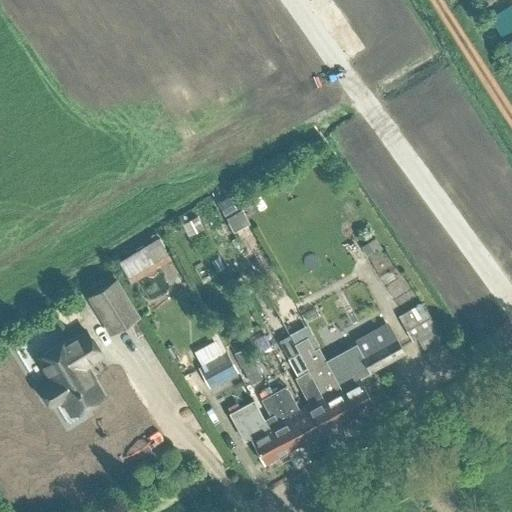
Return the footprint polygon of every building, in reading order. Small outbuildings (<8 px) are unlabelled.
[(79,0),(71,7),(97,37),(139,0),(79,0)] [(224,216),(236,209),(227,194),(216,201),(224,216)] [(197,210),(209,231),(226,222),(214,201),(197,210)] [(189,229),(199,222),(193,212),(183,219),(189,229)] [(384,224),(372,230),(380,244),(392,238),(384,224)] [(117,261),(130,282),(169,259),(156,237),(117,261)] [(84,296),(108,335),(140,316),(116,277),(84,296)] [(293,314),(305,309),(297,288),(285,292),(293,314)] [(435,326),(421,301),(396,314),(410,340),(435,326)] [(71,412),(100,394),(81,364),(99,353),(85,329),(67,340),(66,338),(37,356),(51,379),(42,384),(41,390),(47,400),(53,401),(61,396),(71,412)] [(338,385),(353,412),(371,402),(354,371),(365,366),(368,372),(403,353),(393,336),(358,354),(359,355),(351,360),(346,349),(330,358),(343,382),(338,385)] [(262,377),(245,345),(233,352),(250,384),(262,377)] [(237,371),(226,350),(196,366),(207,387),(237,371)] [(335,422),(302,362),(297,353),(291,356),(290,354),(286,356),(296,375),(294,377),(307,402),(302,405),(317,432),(335,422)] [(315,355),(302,362),(335,422),(353,412),(338,385),(333,388),(319,363),(315,355)] [(317,432),(302,405),(297,408),(285,384),(272,391),(299,441),(317,432)] [(299,441),(272,391),(259,398),(268,414),(263,418),(281,451),(299,441)] [(281,451),(263,418),(252,398),(227,411),(242,439),(248,436),(262,461),(281,451)]
